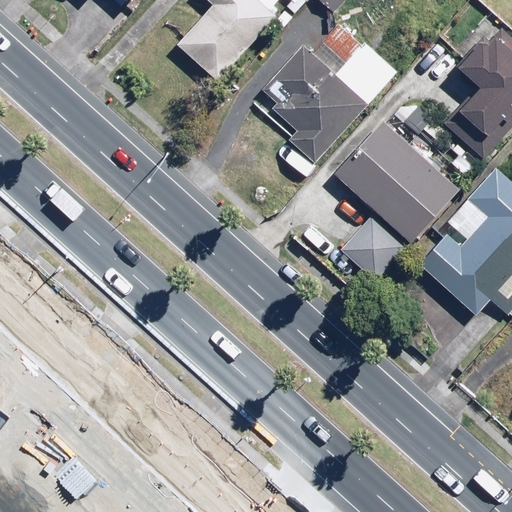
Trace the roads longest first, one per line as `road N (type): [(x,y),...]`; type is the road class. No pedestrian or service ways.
road 1 (primary): [(0,54),(501,511)]
road 2 (primary): [(240,511),(0,280)]
